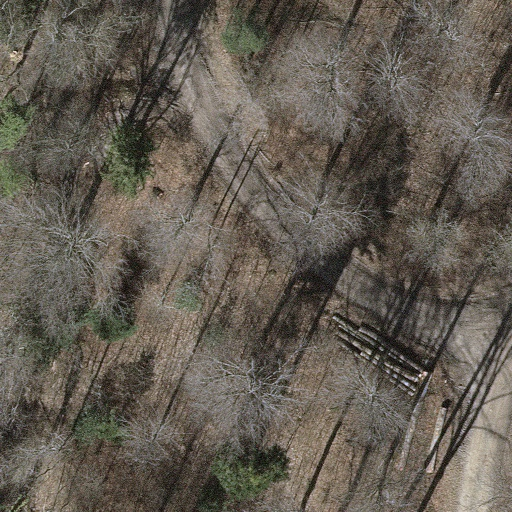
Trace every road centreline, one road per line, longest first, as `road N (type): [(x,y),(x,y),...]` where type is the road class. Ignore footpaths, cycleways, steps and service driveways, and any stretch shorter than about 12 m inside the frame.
road 1 (track): [(496,348),(315,274),(233,174),(184,68),(178,0)]
road 2 (track): [(511,336),(496,348),(462,511)]
